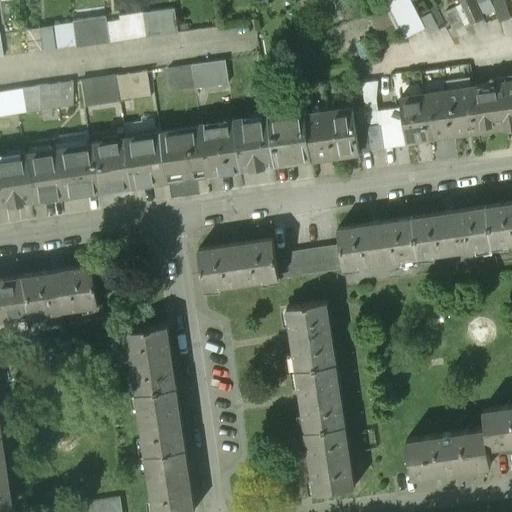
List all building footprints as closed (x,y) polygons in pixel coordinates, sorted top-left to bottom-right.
[(391,0),(387,2),(401,30),(405,38),(424,28),(410,0),(391,0)] [(480,17),(472,0),(458,0),(469,23),(480,17)] [(503,0),(491,0),(499,22),(510,19),(503,0)] [(387,2),(365,12),(380,41),(401,30),(387,2)] [(460,5),(444,12),(452,31),(468,24),(460,5)] [(174,8),(142,13),(146,36),(178,32),(174,8)] [(142,12),(118,16),(119,20),(105,22),(108,42),(146,36),(142,13),(142,12)] [(104,16),(72,21),(75,46),(108,42),(105,22),(104,16)] [(225,60),(191,64),(195,89),(228,84),(225,60)] [(191,64),(166,68),(171,92),(195,89),(191,64)] [(147,71),(116,75),(116,76),(119,101),(150,96),(147,71)] [(116,76),(80,81),(84,106),(119,101),(116,76)] [(511,80),(471,86),(478,130),(481,130),(484,132),(491,131),(493,128),(506,126),(506,128),(511,127),(511,80)] [(72,81),(58,83),(59,107),(72,105),(72,81)] [(58,83),(39,85),(39,109),(59,107),(58,83)] [(471,86),(447,90),(454,134),(478,130),(471,86)] [(21,88),(0,91),(0,115),(25,112),(21,88)] [(447,90),(423,93),(430,137),(454,134),(447,90)] [(423,93),(400,97),(403,121),(406,141),(430,137),(423,93)] [(376,99),(364,100),(367,123),(368,126),(379,124),(376,99)] [(353,108),(329,111),(335,155),(359,151),(355,124),(353,108)] [(304,111),(268,116),(275,164),(311,159),(305,115),(304,111)] [(329,111),(305,115),(311,159),(335,155),(329,111)] [(268,116),(234,121),(234,124),(241,169),(251,168),(265,166),(265,165),(275,164),(268,116)] [(403,121),(391,123),(395,146),(407,144),(406,141),(403,121)] [(367,123),(355,124),(359,151),(371,150),(368,126),(367,123)] [(391,123),(379,124),(383,148),(395,146),(391,123)] [(234,124),(218,126),(217,124),(200,126),(207,174),(241,169),(234,124)] [(379,124),(368,126),(371,150),(383,148),(379,124)] [(200,126),(161,132),(168,180),(207,174),(200,126)] [(161,132),(125,138),(132,185),(168,180),(161,132)] [(125,138),(89,143),(97,191),(132,185),(125,138)] [(89,143),(24,153),(24,154),(31,200),(97,191),(89,143)] [(24,154),(0,157),(0,204),(5,204),(5,205),(20,202),(31,200),(24,154)] [(511,242),(511,201),(486,205),(492,246),(511,242)] [(492,246),(486,205),(412,216),(418,257),(492,246)] [(418,257),(412,216),(337,228),(344,268),(418,257)] [(273,237),(198,249),(204,289),(279,278),(273,237)] [(93,264),(18,275),(23,310),(24,316),(99,304),(93,264)] [(18,275),(0,277),(0,313),(23,310),(18,275)] [(327,300),(287,306),(296,368),(336,362),(327,300)] [(23,310),(0,313),(0,336),(27,333),(24,316),(23,310)] [(167,324),(127,330),(136,392),(176,386),(167,324)] [(336,362),(296,368),(305,430),(346,424),(336,362)] [(176,386),(136,392),(145,453),(186,447),(176,386)] [(511,403),(483,408),(486,426),(489,445),(511,441),(511,403)] [(346,424),(305,430),(315,492),(355,486),(346,424)] [(486,426),(406,438),(412,475),(491,463),(489,445),(486,426)] [(186,447),(145,453),(154,511),(176,511),(195,509),(186,447)] [(0,510),(9,509),(0,448),(0,510)] [(122,511),(121,497),(41,509),(41,511),(122,511)]
